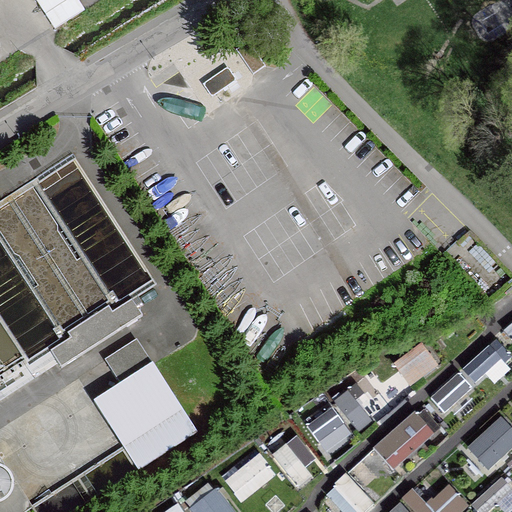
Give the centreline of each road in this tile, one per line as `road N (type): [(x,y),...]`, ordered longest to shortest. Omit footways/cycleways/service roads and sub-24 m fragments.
road 1 (unknown): [(68,88),(81,151),(174,311),(0,416)]
road 2 (residential): [(266,0),(340,92),(511,265)]
road 3 (residential): [(0,131),(208,0)]
